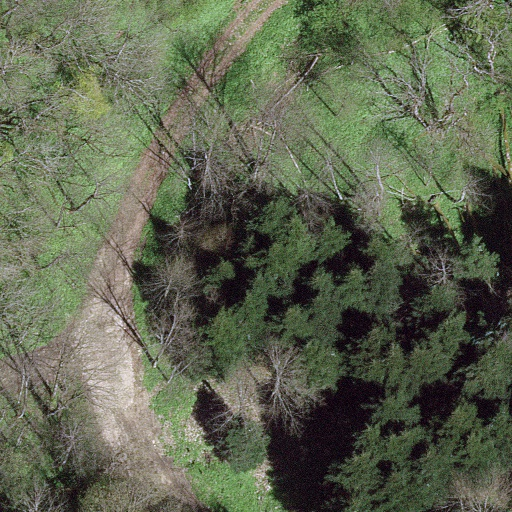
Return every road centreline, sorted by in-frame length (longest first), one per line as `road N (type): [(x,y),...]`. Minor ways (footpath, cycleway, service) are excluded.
road 1 (track): [(274,0),(189,83),(124,222),(96,342)]
road 2 (track): [(183,511),(163,496),(96,342)]
